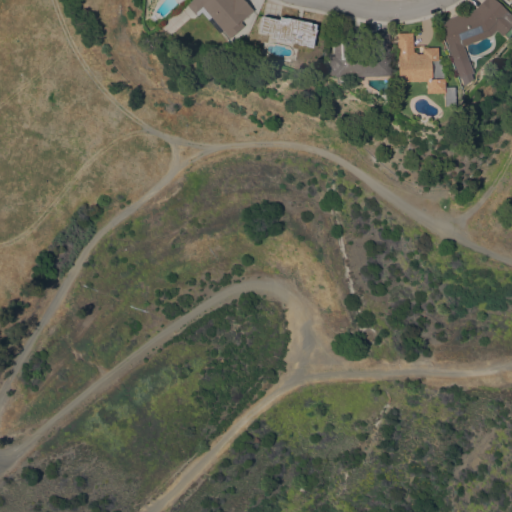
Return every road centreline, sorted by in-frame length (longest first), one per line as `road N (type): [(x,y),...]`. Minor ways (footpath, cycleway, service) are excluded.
road 1 (track): [(298,381),(304,350),(291,300),(278,287),(245,284),(208,300),(0,456),(26,345),(87,243),(204,148),(288,143),(324,153),(424,220),(511,262)]
road 2 (track): [(148,511),(275,392),(308,376),(511,362)]
road 3 (residential): [(438,0),(373,9),(316,0)]
